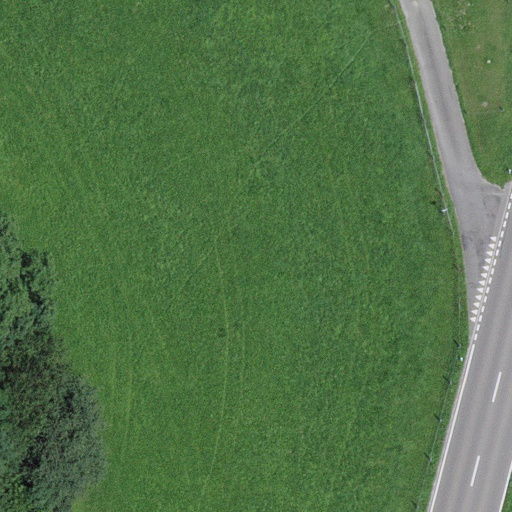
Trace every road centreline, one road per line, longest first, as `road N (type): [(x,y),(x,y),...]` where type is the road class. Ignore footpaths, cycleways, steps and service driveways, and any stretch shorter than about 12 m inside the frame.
road 1 (track): [(511,292),(464,178),(421,0)]
road 2 (secondary): [(511,355),(470,511)]
